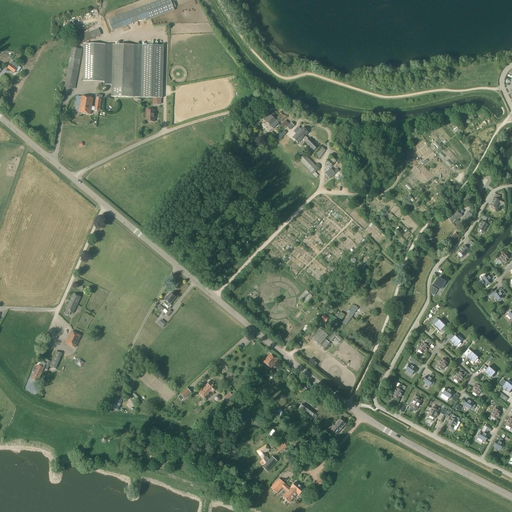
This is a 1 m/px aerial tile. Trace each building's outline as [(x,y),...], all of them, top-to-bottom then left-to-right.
[(159,0),(107,18),(111,32),(174,10),(170,0),(159,0)] [(80,44),(101,35),(98,29),(77,37),(80,44)] [(83,44),(83,81),(83,82),(86,82),(104,82),(104,85),(112,85),(111,97),(155,98),(161,99),(162,99),(163,46),(113,45),(83,44)] [(72,48),(70,58),(64,88),(74,90),(82,50),(72,48)] [(11,65),(10,64),(9,66),(7,69),(10,70),(14,73),(15,72),(15,71),(17,69),(11,65)] [(77,111),(79,112),(78,113),(91,115),(93,99),(81,97),(81,99),(77,98),(76,104),(80,105),(79,106),(78,106),(77,111)] [(146,110),(146,122),(154,122),(154,110),(146,110)] [(270,126),(272,129),(278,124),(275,121),(269,115),(265,119),(266,120),(265,121),(270,126)] [(280,126),(283,129),(288,124),(285,121),(280,126)] [(298,144),(302,139),(305,142),(314,151),(318,147),(309,138),(308,139),(305,136),(306,135),(307,136),(309,135),(308,133),(308,134),(302,128),(292,138),(298,144)] [(286,134),(280,140),(288,147),(290,144),(285,140),(289,136),(286,134)] [(344,146),(346,143),(339,138),(336,141),(344,146)] [(318,159),(325,150),(321,147),(315,156),(318,159)] [(315,178),(318,176),(315,172),(318,170),(304,155),(299,160),(313,174),(312,175),(315,178)] [(337,160),(332,156),(325,164),(330,168),(335,162),(337,160)] [(483,191),(489,180),(486,179),(480,190),(483,191)] [(494,199),(492,198),(489,206),(490,206),(489,208),(493,209),(494,208),(495,208),(499,200),(496,200),(497,199),(495,198),(494,199)] [(452,224),(462,216),(456,209),(446,217),(452,224)] [(468,212),(463,219),(468,222),(472,215),(468,212)] [(484,223),(482,222),(477,229),(478,230),(478,231),(481,233),(482,232),(483,233),(488,225),(486,224),(486,223),(484,222),(484,223)] [(451,243),(456,238),(457,236),(454,233),(448,240),(451,243)] [(466,248),(464,246),(458,252),(459,253),(458,254),(461,257),(462,256),(463,257),(469,251),(467,249),(468,248),(466,247),(466,248)] [(508,254),(505,256),(504,254),(497,260),(498,261),(497,262),(500,265),(501,264),(502,265),(504,263),(505,264),(506,262),(506,261),(508,259),(507,258),(509,256),(508,254)] [(490,283),(491,282),(486,275),(485,275),(484,274),(481,276),(482,278),(481,278),(486,286),(488,284),(488,285),(490,284),(490,283)] [(434,283),(435,283),(434,285),(440,289),(445,283),(438,278),(436,281),(435,280),(434,283)] [(497,290),(498,291),(496,292),(495,291),(493,292),(494,293),(492,295),(497,302),(498,301),(499,302),(503,300),(502,298),(503,298),(501,295),(503,294),(503,295),(506,294),(501,287),(497,290)] [(73,294),(69,302),(65,310),(73,314),(80,298),(73,294)] [(170,294),(167,297),(164,300),(164,301),(162,303),(165,305),(167,307),(175,298),(175,297),(173,295),(172,296),(170,294)] [(345,326),(358,308),(354,305),(349,312),(350,313),(342,324),(345,326)] [(341,321),(345,316),(340,312),(337,317),(341,321)] [(324,315),(321,319),(326,323),(329,319),(324,315)] [(445,326),(439,320),(434,325),(436,327),(435,328),(437,330),(438,329),(440,331),(441,330),(442,332),(445,328),(444,327),(445,326)] [(320,330),(312,340),(316,343),(319,346),(327,336),(326,335),(325,334),(320,330)] [(80,336),(71,332),(66,344),(75,348),(80,336)] [(342,339),(335,333),(328,340),(330,342),(335,337),(340,342),(342,339)] [(461,342),(454,336),(450,341),(452,343),(451,344),(453,346),(454,345),(456,347),(457,346),(458,347),(461,344),(460,343),(461,342)] [(325,341),(320,347),(324,350),(329,344),(325,341)] [(428,348),(423,343),(417,350),(418,351),(417,352),(421,355),(422,353),(422,354),(425,352),(427,351),(426,350),(428,348)] [(62,354),(56,352),(50,367),(56,369),(62,354)] [(478,358),(471,352),(467,357),(469,360),(468,360),(470,362),(471,361),(473,363),(474,362),(475,363),(478,360),(477,359),(478,358)] [(271,369),(278,361),(270,354),(263,363),(271,369)] [(445,359),(443,361),(442,359),(440,362),(439,361),(437,363),(438,364),(436,366),(437,367),(436,368),(440,371),(441,370),(442,371),(447,364),(446,363),(448,361),(445,359)] [(41,362),(39,367),(38,366),(36,369),(34,368),(32,372),(34,373),(31,379),(38,382),(44,368),(44,369),(46,364),(41,362)] [(407,365),(404,368),(406,369),(405,370),(412,375),(413,373),(414,374),(415,372),(416,370),(409,365),(408,366),(407,365)] [(495,373),(488,367),(484,372),(486,374),(486,375),(487,377),(488,376),(491,378),(491,377),(493,378),(495,375),(494,374),(495,373)] [(464,376),(458,372),(453,379),(454,380),(453,381),(457,384),(458,382),(459,383),(460,380),(461,381),(463,379),(462,379),(464,376)] [(424,380),(422,382),(430,387),(430,386),(432,387),(434,383),(433,382),(433,381),(426,376),(425,378),(424,378),(423,379),(424,380)] [(511,386),(506,382),(506,383),(502,387),(502,388),(504,390),(505,392),(506,391),(509,393),(509,392),(511,393),(511,391),(511,386)] [(206,386),(201,392),(199,393),(206,400),(213,393),(216,390),(209,383),(206,386)] [(480,383),(478,386),(477,385),(475,388),(474,387),(473,389),(474,390),(472,392),(473,393),(472,394),(475,397),(476,395),(477,396),(482,389),(480,388),(482,385),(480,383)] [(302,395),(306,390),(302,386),(297,391),(302,395)] [(187,388),(180,395),(185,399),(191,393),(187,388)] [(396,399),(398,400),(402,392),(401,392),(402,390),(398,388),(397,390),(396,389),(392,397),(394,398),(393,399),(395,400),(396,399)] [(452,395),(453,393),(446,388),(445,389),(444,389),(441,392),(443,393),(442,394),(449,399),(450,397),(451,397),(453,396),(452,395)] [(107,406),(110,407),(116,395),(113,393),(107,406)] [(117,411),(122,401),(124,402),(125,399),(123,398),(116,395),(110,407),(110,408),(117,411)] [(414,409),(416,410),(420,402),(419,402),(420,400),(416,398),(415,400),(414,399),(410,407),(412,408),(412,409),(413,410),(414,409)] [(463,403),(462,405),(469,410),(470,409),(471,410),(474,406),(472,405),(473,404),(466,399),(464,401),(462,403),(463,403)] [(301,408),(304,412),(304,413),(311,418),(313,414),(307,409),(306,409),(302,406),(301,408)] [(432,418),(434,420),(438,412),(437,411),(438,410),(434,408),(433,409),(432,409),(428,416),(430,417),(429,418),(431,419),(432,418)] [(497,408),(496,410),(494,409),(490,417),(491,417),(490,419),(494,421),(495,419),(496,420),(497,417),(498,418),(499,416),(498,415),(500,412),(498,412),(500,409),(497,408)] [(452,415),(451,419),(446,426),(449,427),(448,428),(450,429),(450,428),(452,430),(458,419),(452,415)] [(339,432),(345,425),(339,420),(334,427),(332,426),(329,429),(336,435),(339,432)] [(487,428),(484,434),(481,432),(480,433),(479,433),(477,436),(478,437),(477,438),(485,442),(486,440),(487,441),(488,439),(487,439),(488,437),(486,435),(488,431),(490,432),(491,430),(487,428)] [(494,445),(492,447),(500,451),(501,450),(502,451),(504,447),(503,446),(503,445),(496,441),(495,443),(494,442),(493,444),(494,445)] [(269,451),(266,446),(256,452),(268,470),(273,467),(264,454),(269,451)] [(287,492),(282,497),(289,503),(297,495),(299,496),(304,490),(295,483),(289,489),(284,485),(285,485),(279,479),(270,489),(276,494),(282,488),(287,492)]
